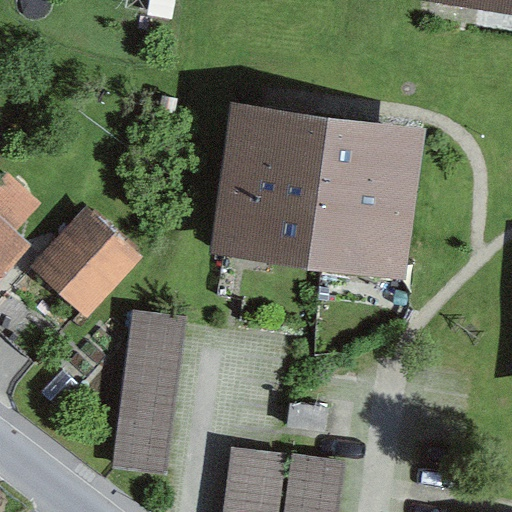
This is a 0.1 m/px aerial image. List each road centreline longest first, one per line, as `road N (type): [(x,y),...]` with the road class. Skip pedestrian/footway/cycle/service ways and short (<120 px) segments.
road 1 (track): [(373,511),(401,347),(511,232)]
road 2 (track): [(477,261),(481,173),(452,128),(407,112),(274,97)]
road 3 (track): [(376,490),(511,508)]
